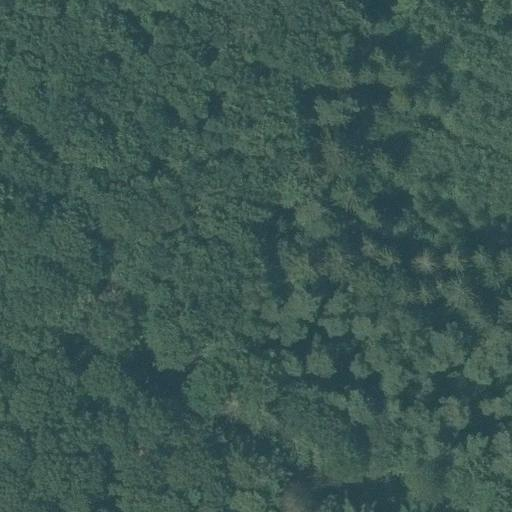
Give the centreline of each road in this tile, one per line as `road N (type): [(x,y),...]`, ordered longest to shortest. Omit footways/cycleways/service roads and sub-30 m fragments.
road 1 (track): [(476,511),(278,436),(199,382),(149,330),(35,147),(0,110)]
road 2 (track): [(199,382),(355,0)]
